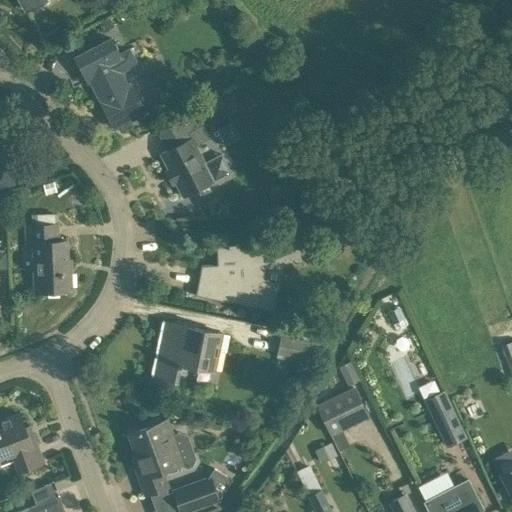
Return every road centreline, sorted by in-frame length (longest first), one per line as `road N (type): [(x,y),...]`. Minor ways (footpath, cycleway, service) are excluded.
road 1 (track): [(511,68),(271,456),(223,511)]
road 2 (residential): [(49,359),(120,285),(125,205),(108,174),(0,59)]
road 3 (residential): [(49,359),(102,511)]
